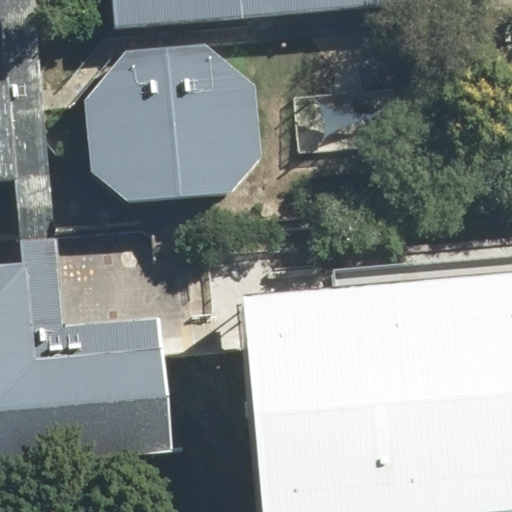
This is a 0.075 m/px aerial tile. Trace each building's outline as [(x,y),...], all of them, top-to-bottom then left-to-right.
[(103,0),(106,31),(441,5),(440,0),(103,0)] [(88,101),(94,169),(134,199),(235,190),(265,154),(261,84),(212,40),(131,47),(88,101)] [(407,85),(295,91),(298,152),(410,145),(407,85)] [(42,345),(32,252),(0,255),(0,466),(172,447),(158,332),(42,345)] [(511,511),(511,284),(235,312),(254,511),(511,511)]
